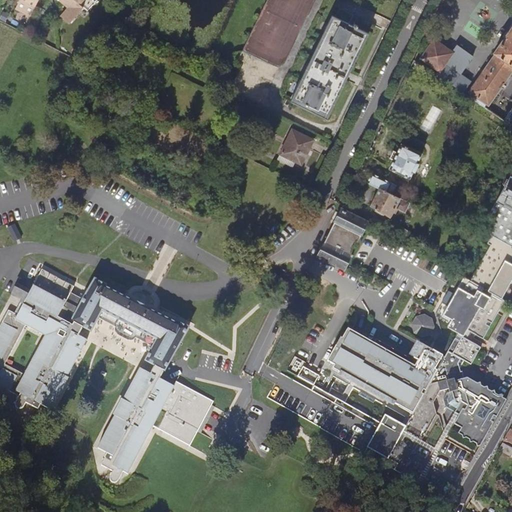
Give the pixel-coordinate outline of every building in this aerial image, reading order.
[(40,0),(18,0),(36,9),(40,0)] [(353,16),(339,9),(298,92),(292,104),(324,119),(366,34),(349,25),(353,16)] [(471,93),(468,98),(485,110),(511,70),(511,28),(494,55),(495,56),(470,92),(471,93)] [(439,71),(435,76),(436,77),(444,82),(462,94),(470,83),(459,75),(472,57),(457,47),(452,53),(436,42),(423,59),(439,71)] [(423,79),(428,71),(414,62),(409,71),(423,79)] [(511,108),(503,122),(511,127),(511,108)] [(291,132),(276,161),(289,167),(291,162),(299,166),(311,142),(291,132)] [(420,156),(400,146),(396,155),(392,153),(388,160),(392,162),(388,170),(408,180),(412,173),(414,174),(418,166),(415,165),(420,156)] [(395,187),(362,169),(357,179),(377,189),(390,196),(395,187)] [(511,173),(507,180),(504,178),(500,186),(502,187),(480,228),(511,245),(511,173)] [(403,212),(406,204),(390,196),(377,189),(368,207),(388,218),(394,208),(403,212)] [(342,210),(319,255),(329,261),(334,263),(332,267),(327,264),(325,268),(342,277),(346,270),(369,224),(342,210)] [(19,240),(22,238),(15,224),(9,227),(7,228),(14,242),(16,241),(19,240)] [(396,224),(391,233),(405,241),(410,232),(396,224)] [(489,238),(484,246),(487,247),(470,279),(482,286),(501,298),(502,296),(511,280),(511,278),(511,268),(509,266),(511,260),(511,245),(480,228),(478,232),(489,238)] [(82,330),(63,319),(72,303),(81,308),(86,297),(81,295),(80,298),(71,294),(74,288),(41,271),(28,297),(14,289),(10,296),(24,304),(17,317),(8,312),(0,327),(0,388),(18,398),(15,405),(15,407),(15,408),(16,410),(17,411),(19,411),(20,411),(22,410),(23,409),(26,403),(48,414),(85,344),(77,339),(82,330)] [(440,316),(447,319),(460,326),(479,291),(482,286),(470,279),(469,279),(463,275),(440,316)] [(109,289),(94,282),(86,297),(81,308),(72,303),(63,319),(82,330),(92,335),(99,321),(117,330),(117,337),(129,343),(135,339),(153,348),(146,361),(155,366),(166,372),(188,329),(176,322),(174,325),(156,315),(160,306),(128,290),(124,299),(108,291),(109,289)] [(484,337),(493,320),(499,311),(506,298),(502,296),(501,298),(482,286),(479,291),(488,296),(482,307),(478,305),(462,335),(457,332),(450,345),(443,357),(462,369),(466,361),(472,364),(482,347),(468,339),(472,331),(484,337)] [(460,326),(457,332),(462,335),(478,305),(482,307),(488,296),(479,291),(460,326)] [(423,318),(417,320),(412,329),(415,335),(423,340),(429,338),(434,340),(439,333),(434,330),(431,322),(423,318)] [(329,363),(412,408),(428,378),(346,333),(329,363)] [(500,395),(497,396),(493,394),(493,391),(490,392),(486,390),(485,387),(483,388),(479,386),(478,383),(475,384),(467,379),(470,373),(462,369),(443,357),(409,418),(398,439),(434,460),(454,425),(461,429),(458,434),(462,437),(463,440),(466,438),(469,440),(470,443),(473,442),(476,444),(477,447),(480,446),(483,440),(501,408),(504,403),(505,400),(501,398),(500,395)] [(164,376),(166,372),(155,366),(151,375),(140,369),(95,452),(105,457),(102,461),(103,462),(100,468),(120,479),(124,472),(128,474),(149,435),(148,434),(152,427),(190,448),(198,433),(201,435),(215,409),(212,407),(214,403),(175,383),(174,387),(161,380),(163,376),(164,376)] [(510,458),(511,455),(511,450),(502,445),(498,452),(510,458)]
